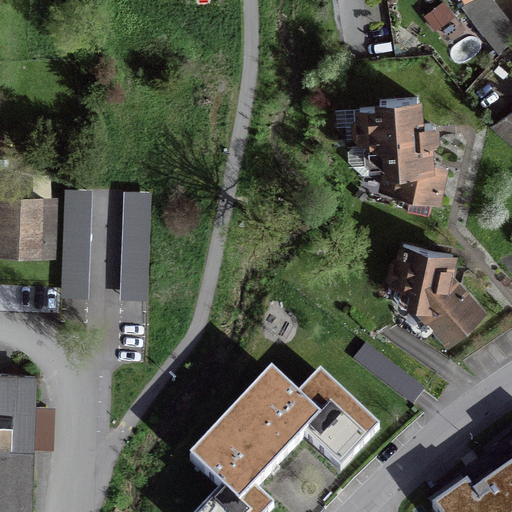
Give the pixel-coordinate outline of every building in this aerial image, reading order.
[(435,166),(428,167),(426,141),(430,141),(434,136),(434,132),(433,128),(429,125),(417,125),(416,98),(378,101),(379,107),(358,109),(359,118),(354,123),(355,134),(360,138),(368,138),(368,145),(364,151),(364,161),(370,166),(391,164),(391,171),(385,174),(383,185),(387,191),(435,201),(442,171),(439,169),(435,166)] [(511,112),(491,127),(511,145),(511,112)] [(43,201),(0,199),(0,250),(42,252),(43,201)] [(399,260),(393,264),(390,279),(393,285),(395,285),(393,297),(400,309),(409,310),(411,303),(415,304),(448,341),(480,312),(457,286),(445,284),(446,278),(451,256),(402,245),(399,260)] [(0,511),(28,511),(31,450),(33,376),(0,374),(0,511)] [(273,468),(300,439),(337,473),(379,428),(321,374),(286,411),(261,388),(194,460),(222,487),(198,511),(269,511),(274,507),(254,488),(273,468)] [(434,508),(437,511),(511,511),(511,467),(487,485),(474,494),(468,484),(434,508)]
